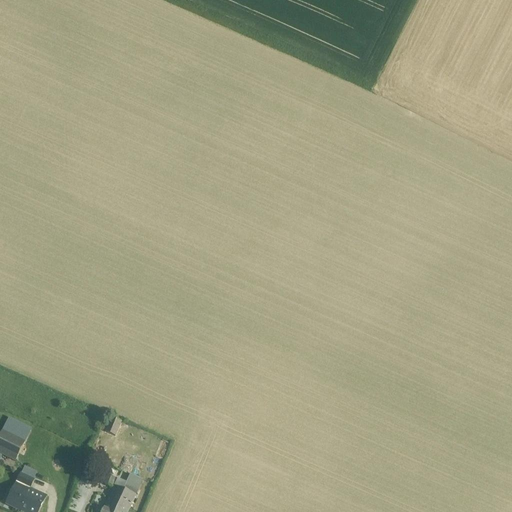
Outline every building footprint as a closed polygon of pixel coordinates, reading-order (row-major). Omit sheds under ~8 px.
[(121,422),(109,417),(104,432),(116,436),(121,422)] [(25,443),(7,434),(2,432),(0,435),(0,453),(16,461),(25,443)] [(15,483),(6,504),(18,510),(22,511),(27,511),(31,504),(24,501),(30,489),(15,483)] [(37,511),(45,496),(30,489),(24,501),(31,504),(27,511),(37,511)] [(128,511),(130,508),(109,499),(104,510),(102,509),(100,511),(128,511)]
